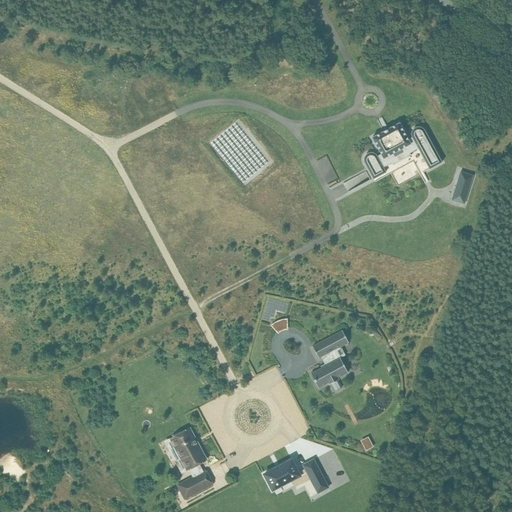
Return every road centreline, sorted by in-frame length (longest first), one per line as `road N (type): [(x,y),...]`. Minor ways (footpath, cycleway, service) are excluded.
road 1 (residential): [(288,124),(339,220),(335,231),(193,306)]
road 2 (residential): [(108,146),(193,107),(223,102),(288,124)]
road 3 (unclassified): [(108,146),(193,306)]
road 4 (unclassified): [(242,395),(229,410),(230,430),(260,443),(279,419),(270,399),(252,393)]
road 5 (unclassified): [(0,78),(108,146)]
